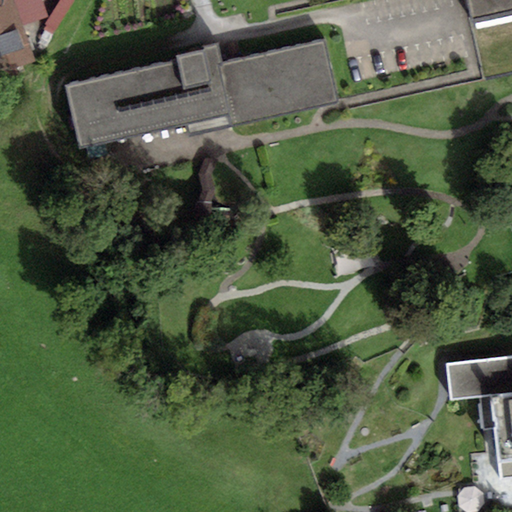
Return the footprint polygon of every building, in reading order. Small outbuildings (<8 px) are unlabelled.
[(511,0),(464,0),(468,18),(511,8),(511,0)] [(11,10),(0,13),(0,70),(3,72),(27,65),(11,10)] [(324,45),(220,68),(233,126),(337,103),(324,45)] [(210,47),(59,84),(76,152),(226,115),(210,47)] [(511,361),(446,368),(451,403),(490,402),(495,464),(511,462),(511,361)]
